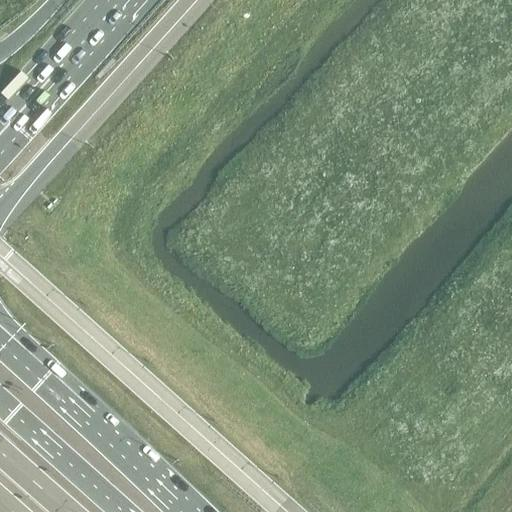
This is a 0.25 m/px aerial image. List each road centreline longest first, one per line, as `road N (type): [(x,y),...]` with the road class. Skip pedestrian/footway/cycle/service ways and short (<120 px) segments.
road 1 (motorway): [(0,214),(187,0)]
road 2 (trunk): [(177,511),(0,344)]
road 3 (motorway): [(123,0),(0,133)]
road 4 (trunk): [(123,511),(0,402)]
